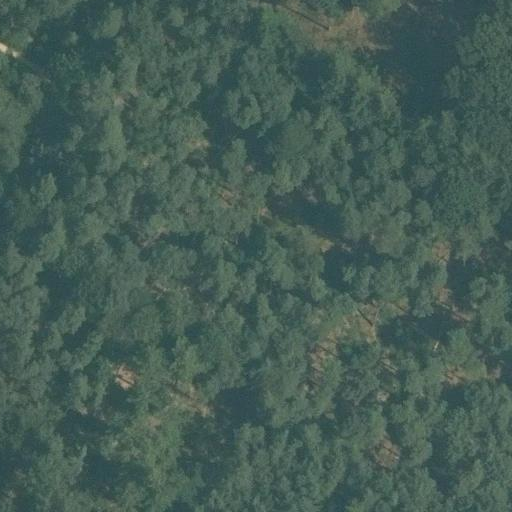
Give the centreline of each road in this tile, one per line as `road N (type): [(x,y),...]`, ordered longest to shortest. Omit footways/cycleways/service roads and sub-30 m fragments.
road 1 (track): [(162,0),(511,220)]
road 2 (track): [(108,0),(0,238)]
